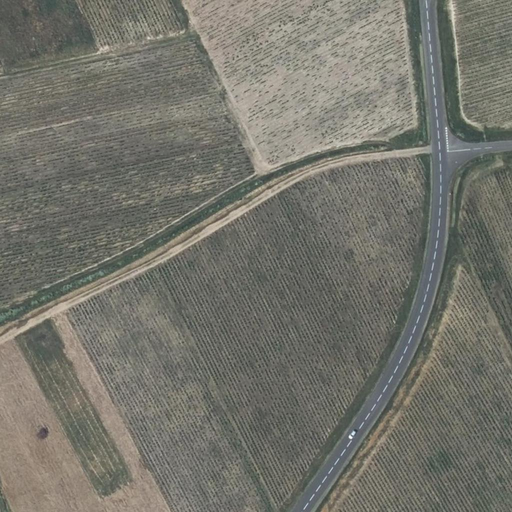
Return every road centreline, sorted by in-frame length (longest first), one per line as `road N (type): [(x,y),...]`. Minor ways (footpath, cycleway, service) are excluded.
road 1 (track): [(0,339),(168,254),(299,174),(345,159),(439,154)]
road 2 (tertiary): [(303,511),(377,402),(416,326),(439,240),(439,154)]
road 3 (tertiary): [(439,154),(426,0)]
